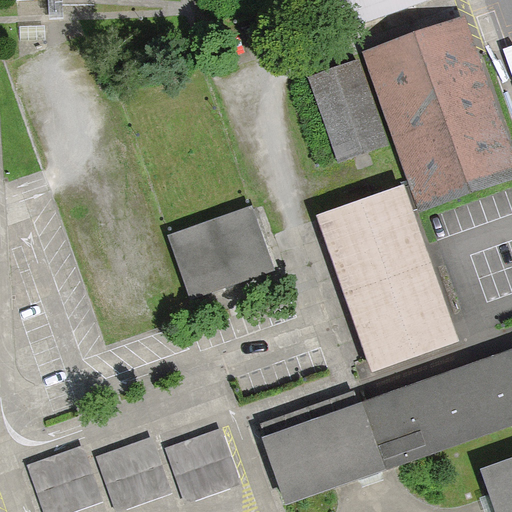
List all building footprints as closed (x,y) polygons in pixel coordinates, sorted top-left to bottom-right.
[(345,0),(353,22),(419,0),(345,0)] [(511,181),(511,179),(459,25),(362,58),(415,214),(511,181)] [(381,148),(353,66),(308,82),(337,164),(381,148)] [(404,190),(319,219),(373,375),(457,347),(404,190)] [(266,273),(246,214),(167,240),(186,299),(266,273)] [(511,356),(263,443),(286,508),(511,429),(511,356)] [(226,418),(35,470),(46,511),(71,511),(115,500),(118,510),(181,493),(183,500),(244,484),(226,418)] [(511,511),(511,457),(479,469),(493,511),(511,511)]
